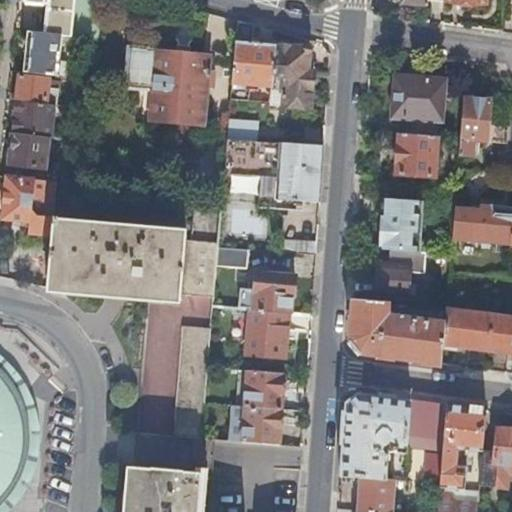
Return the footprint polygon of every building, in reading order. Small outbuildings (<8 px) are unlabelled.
[(72,0),(38,0),(45,1),(42,32),(61,34),(69,35),(72,0)] [(100,0),(74,0),(71,36),(97,39),(100,0)] [(253,36),(254,24),(237,19),(232,82),(271,85),(275,44),(258,43),(258,41),(254,37),(253,36)] [(28,70),(28,72),(57,76),(61,34),(42,32),(32,31),(32,34),(26,38),(25,45),(31,50),(30,55),(24,59),(24,64),(28,70)] [(280,39),(275,42),(275,44),(271,85),(270,101),(309,104),(312,69),(305,68),(306,52),(302,47),(291,45),(291,42),(288,39),(280,39)] [(209,70),(212,70),(213,57),(187,54),(188,47),(176,45),(176,52),(146,49),(146,48),(128,46),(123,93),(141,95),(139,118),(201,125),(205,88),(206,76),(208,76),(209,70)] [(213,71),(212,70),(209,70),(208,76),(206,76),(205,88),(211,89),(213,71)] [(20,74),(17,100),(55,103),(56,103),(58,87),(47,86),(48,77),(20,74)] [(402,133),(436,136),(436,120),(442,121),(445,78),(394,74),(391,116),(403,117),(402,133)] [(472,139),(507,142),(510,102),(506,101),(506,100),(489,98),(489,100),(463,98),(460,138),(458,155),(471,156),(472,139)] [(17,100),(14,132),(49,135),(52,136),(55,103),(17,100)] [(227,138),(256,140),(258,120),(229,118),(227,138)] [(49,135),(14,132),(11,164),(46,167),(49,135)] [(434,176),(437,136),(436,136),(402,133),(398,133),(395,173),(434,176)] [(295,198),(319,200),(323,144),(256,140),(227,138),(224,172),(260,175),(258,205),(294,208),(295,198)] [(36,179),(8,176),(3,218),(18,220),(16,240),(29,242),(31,226),(47,228),(50,199),(34,197),(36,179)] [(427,202),(454,204),(456,187),(428,184),(427,202)] [(453,220),(454,204),(427,202),(382,198),(379,249),(391,250),(419,251),(422,217),(453,220)] [(451,239),(510,244),(511,218),(511,209),(454,204),(453,220),(451,239)] [(182,293),(214,296),(217,264),(217,263),(218,246),(219,241),(186,238),(187,234),(130,229),(131,224),(93,220),(92,226),(60,223),(60,216),(54,215),(48,287),(66,288),(66,287),(165,295),(165,296),(181,298),(182,293)] [(217,263),(217,264),(248,266),(249,248),(218,246),(217,263)] [(423,273),(425,252),(419,251),(391,250),(389,264),(377,263),(375,295),(407,298),(409,272),(423,273)] [(240,287),(238,307),(260,309),(290,311),(292,293),(293,293),(294,273),(254,271),(253,288),(240,287)] [(440,364),(442,343),(444,323),(402,318),(402,315),(399,315),(399,317),(393,319),(386,314),(387,303),(353,300),(350,342),(360,353),(440,364)] [(488,349),(491,314),(445,308),(444,323),(442,343),(488,349)] [(290,311),(260,309),(257,355),(286,357),(290,311)] [(511,352),(511,316),(491,314),(488,349),(511,352)] [(204,423),(212,327),(184,325),(175,435),(203,437),(204,423)] [(284,371),(248,369),(245,404),(282,407),(284,371)] [(26,448),(27,438),(27,437),(26,427),(25,419),(22,409),(20,402),(16,394),(11,386),(6,380),(0,372),(0,502),(5,497),(12,487),(20,473),(23,464),(25,456),(26,448)] [(407,432),(410,400),(356,392),(345,400),(340,475),(360,477),(385,479),(387,450),(390,449),(389,446),(386,447),(386,445),(386,442),(391,438),(394,438),(396,446),(393,447),(394,450),(397,450),(397,451),(406,452),(407,432)] [(444,404),(410,400),(407,432),(442,434),(444,405),(444,404)] [(245,404),(232,403),(231,423),(243,424),(242,438),(279,441),(282,407),(245,404)] [(485,410),(444,405),(442,434),(440,486),(464,488),(466,462),(458,462),(454,459),(455,448),(481,450),(485,410)] [(204,423),(203,437),(215,438),(216,423),(204,423)] [(494,451),(481,450),(478,485),(507,488),(509,473),(511,473),(511,429),(496,428),(494,451)] [(153,468),(133,466),(128,511),(199,511),(203,472),(184,470),(184,469),(153,467),(153,468)] [(404,480),(405,471),(396,470),(395,479),(404,480)] [(385,479),(360,477),(357,511),(392,511),(394,479),(385,479)] [(451,496),(439,495),(438,511),(475,511),(477,503),(455,502),(451,496)]
